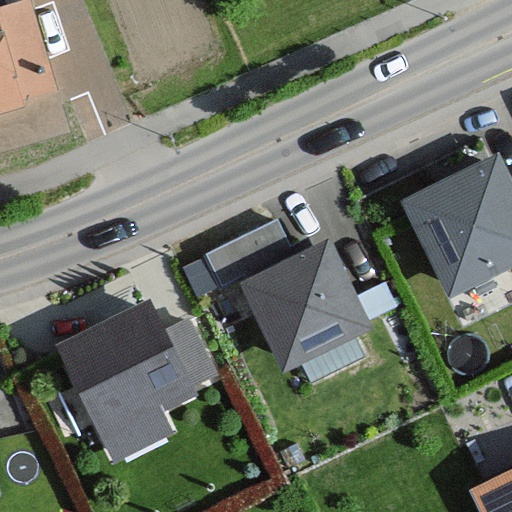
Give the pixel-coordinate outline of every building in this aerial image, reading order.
[(34,9),(0,18),(0,131),(64,114),(34,9)] [(450,304),(511,276),(511,192),(500,164),(406,205),(450,304)] [(344,378),(282,251),(203,290),(265,417),(344,378)] [(145,306),(49,352),(93,444),(189,399),(145,306)] [(511,511),(511,483),(474,503),(478,511),(511,511)]
